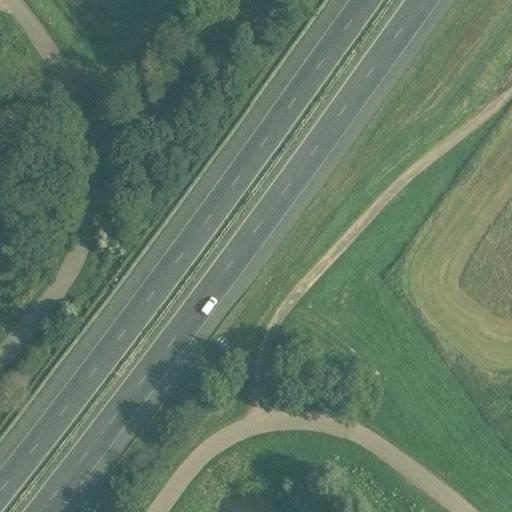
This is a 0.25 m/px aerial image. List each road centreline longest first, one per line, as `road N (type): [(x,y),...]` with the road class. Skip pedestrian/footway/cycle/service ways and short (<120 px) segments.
road 1 (motorway): [(41,511),(426,0)]
road 2 (motorway): [(364,0),(0,488)]
road 3 (unclassified): [(9,0),(76,99),(91,173),(79,252),(50,302),(0,359)]
road 4 (unclassified): [(461,511),(336,426),(290,418),(249,418),(208,445),(158,511)]
